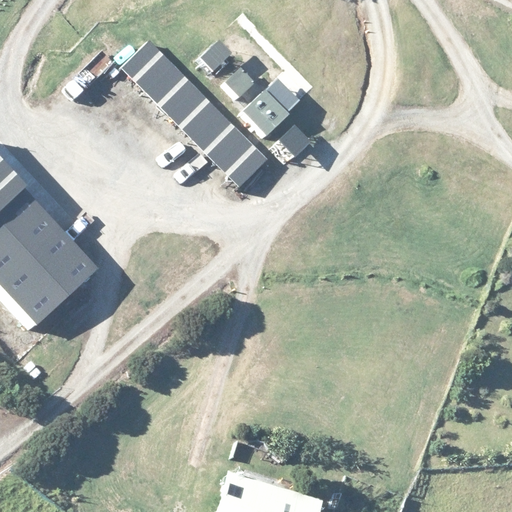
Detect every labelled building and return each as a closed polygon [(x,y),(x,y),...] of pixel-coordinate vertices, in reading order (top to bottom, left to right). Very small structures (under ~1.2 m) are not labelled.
[(113,72),(238,194),(269,163),(144,41),(113,72)] [(215,43),(195,59),(209,73),(227,55),(215,43)] [(252,83),(238,69),(223,83),(222,86),(237,100),(252,83)] [(241,112),(264,136),(299,102),(275,79),(241,112)] [(307,143),(290,126),(275,141),(291,158),(307,143)] [(92,280),(0,180),(0,303),(30,336),(92,280)] [(317,511),(319,506),(225,476),(212,511),(317,511)]
